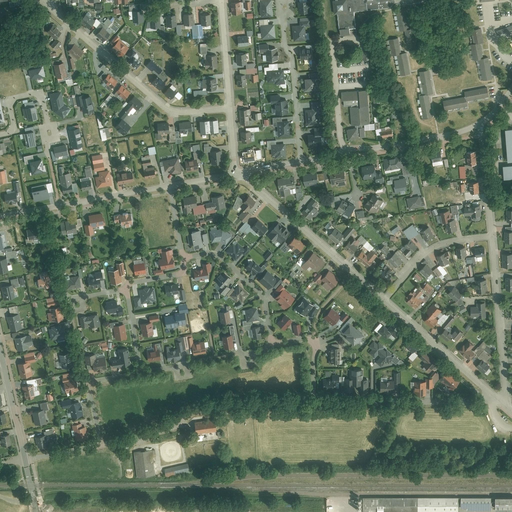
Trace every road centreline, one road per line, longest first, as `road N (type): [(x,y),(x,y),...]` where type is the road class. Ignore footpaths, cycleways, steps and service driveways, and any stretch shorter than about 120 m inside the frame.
road 1 (residential): [(493,395),(486,402),(321,401),(312,390),(313,340),(273,343)]
road 2 (track): [(36,501),(48,489),(279,494)]
road 3 (residential): [(52,8),(166,108),(229,108)]
road 4 (residential): [(25,457),(100,446),(88,381),(143,370)]
road 5 (residential): [(234,173),(384,296)]
road 6 (residential): [(0,215),(169,183)]
road 7 (residential): [(505,406),(492,235)]
road 8 (residential): [(283,0),(300,160)]
road 9 (residential): [(384,296),(493,395)]
road 10 (residential): [(273,343),(253,283),(214,251),(182,256)]
road 11 (residential): [(348,152),(476,123)]
road 12 (residential): [(492,235),(458,238),(419,256),(384,296)]
